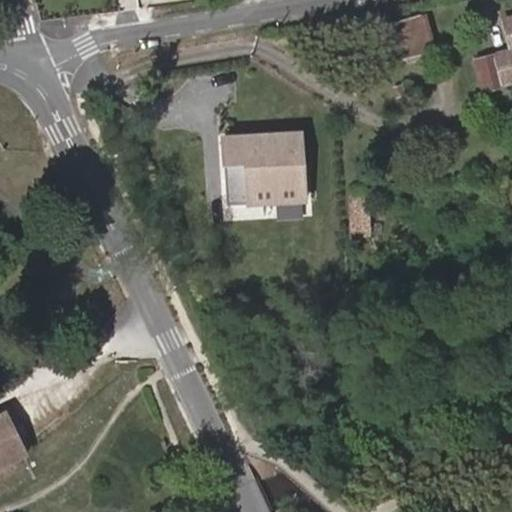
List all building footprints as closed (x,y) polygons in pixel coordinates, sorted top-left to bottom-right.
[(425,14),(410,19),(420,52),(434,48),(425,14)] [(504,83),(511,81),(511,49),(496,54),(504,83)] [(475,61),(483,89),(504,83),(496,54),(475,61)] [(294,130),(213,129),(212,213),(294,213),(294,130)] [(0,468),(25,455),(5,416),(0,418),(0,468)]
